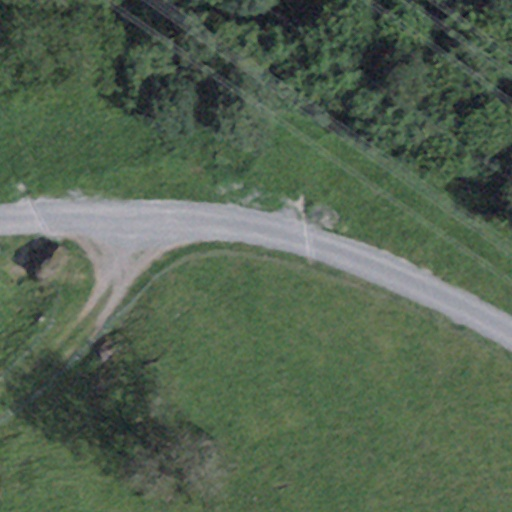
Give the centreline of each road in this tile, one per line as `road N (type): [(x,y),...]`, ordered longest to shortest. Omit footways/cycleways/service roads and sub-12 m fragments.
road 1 (track): [(511,333),(287,236),(196,219),(0,220)]
road 2 (track): [(134,218),(130,254),(107,304),(71,354),(0,408)]
